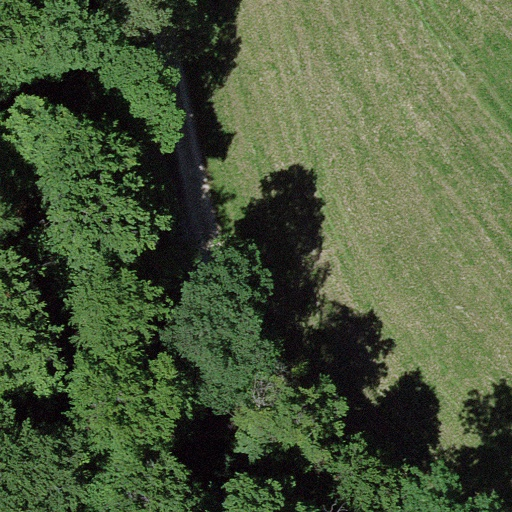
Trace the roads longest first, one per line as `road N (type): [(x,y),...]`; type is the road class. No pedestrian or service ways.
road 1 (track): [(339,466),(128,431),(10,403),(0,393)]
road 2 (track): [(384,511),(311,438),(248,343),(210,256)]
road 3 (track): [(210,256),(156,200),(47,0)]
road 4 (track): [(210,256),(152,0)]
